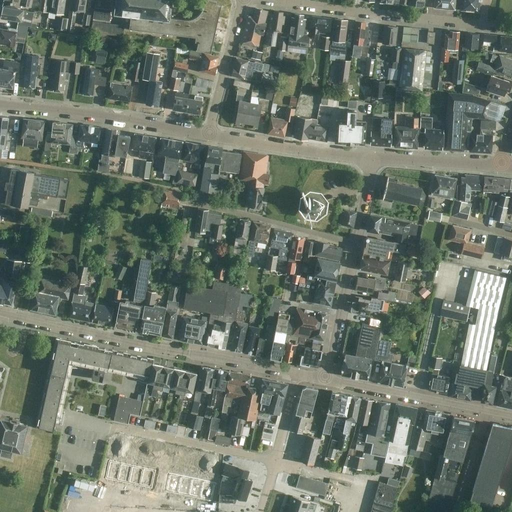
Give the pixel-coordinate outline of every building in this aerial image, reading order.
[(3,0),(3,5),(19,8),(20,5),(31,6),(32,0),(3,0)] [(49,0),(41,0),(39,10),(47,12),(49,0)] [(50,0),(48,11),(63,14),(65,0),(50,0)] [(84,12),(85,0),(71,0),(70,10),(76,11),(84,12)] [(168,19),(169,18),(170,0),(116,0),(115,13),(131,15),(168,19)] [(221,6),(221,5),(215,4),(216,1),(211,0),(204,0),(203,7),(202,9),(201,11),(200,13),(199,14),(197,16),(195,17),(193,18),(191,19),(189,20),(187,20),(184,20),(169,18),(168,19),(131,15),(129,29),(195,37),(195,42),(198,43),(196,49),(195,50),(210,53),(211,53),(210,52),(221,6)] [(434,0),(434,8),(455,10),(455,0),(434,0)] [(461,0),(461,10),(478,12),(479,1),(481,2),(481,0),(461,0)] [(22,11),(23,9),(2,6),(0,16),(0,17),(20,21),(19,24),(30,26),(33,13),(22,11)] [(93,19),(109,21),(110,10),(94,8),(93,19)] [(240,42),(258,47),(261,35),(263,36),(266,23),(264,22),(266,15),(264,15),(265,11),(255,8),(253,17),(247,16),(240,42)] [(70,10),(67,31),(73,32),(76,11),(70,10)] [(271,15),(269,30),(266,30),(264,44),(275,46),(277,32),(282,32),(285,17),(282,16),(282,12),(274,11),(273,15),(271,15)] [(89,26),(91,15),(83,13),(82,25),(89,26)] [(303,19),(303,15),(295,14),(294,18),(291,17),(288,46),(307,48),(309,35),(303,35),(305,19),(303,19)] [(57,16),(55,28),(65,29),(66,18),(57,16)] [(309,32),(329,35),(332,19),(312,16),(309,32)] [(344,41),(347,21),(334,19),(331,45),(330,45),(329,54),(339,56),(339,54),(345,54),(347,42),(344,41)] [(91,32),(123,36),(124,25),(93,22),(91,32)] [(368,47),(370,30),(367,30),(368,27),(365,27),(365,23),(356,22),(353,45),(353,44),(351,56),(359,57),(360,56),(361,48),(361,46),(368,47)] [(9,28),(8,30),(0,28),(0,42),(14,45),(15,41),(24,43),(27,26),(17,24),(16,30),(9,28)] [(397,27),(384,26),(382,43),(395,45),(397,27)] [(402,41),(410,42),(417,42),(418,36),(411,35),(411,27),(403,27),(402,41)] [(449,35),(445,34),(444,48),(442,48),(441,60),(447,61),(449,49),(457,49),(459,32),(450,31),(449,35)] [(478,34),(465,33),(464,44),(462,44),(461,51),(467,51),(467,47),(477,48),(478,34)] [(496,43),(496,36),(484,35),(483,45),(489,46),(490,42),(496,43)] [(278,50),(287,51),(287,45),(285,45),(287,37),(280,36),(278,50)] [(330,37),(321,36),(319,49),(329,50),(330,37)] [(511,37),(500,36),(500,43),(499,51),(511,51),(511,37)] [(95,54),(105,56),(107,48),(97,46),(95,54)] [(400,48),(393,47),(391,61),(399,62),(400,48)] [(426,51),(401,48),(397,88),(422,91),(426,51)] [(188,59),(198,60),(199,52),(190,50),(188,59)] [(260,60),(262,53),(253,51),(251,58),(260,60)] [(148,87),(145,104),(158,106),(162,82),(154,81),(158,54),(146,52),(142,79),(150,80),(148,87)] [(218,57),(203,53),(198,71),(214,75),(214,73),(216,72),(217,69),(216,67),(218,57)] [(39,56),(23,54),(19,87),(35,88),(36,76),(39,76),(41,65),(38,65),(39,56)] [(498,56),(492,54),(489,62),(495,64),(495,66),(495,67),(478,62),(476,70),(477,70),(492,76),(493,73),(503,76),(503,74),(511,76),(511,60),(498,55),(498,56)] [(255,63),(252,62),(236,58),(231,75),(247,79),(250,80),(253,69),(261,71),(261,70),(267,72),(269,65),(264,63),(264,64),(255,62),(255,63)] [(365,74),(373,75),(375,59),(366,58),(365,74)] [(80,62),(53,59),(49,90),(63,92),(64,80),(67,80),(68,73),(70,73),(78,74),(80,62)] [(337,80),(348,81),(350,60),(340,59),(337,80)] [(2,69),(0,68),(0,85),(12,88),(15,72),(17,72),(19,64),(4,61),(2,69)] [(138,81),(140,69),(141,62),(134,61),(133,67),(131,80),(138,81)] [(173,69),(184,72),(186,64),(175,61),(173,69)] [(461,84),(463,61),(456,61),(453,83),(461,84)] [(278,73),(279,67),(271,65),(269,71),(278,73)] [(104,85),(105,77),(98,76),(99,69),(83,66),(82,74),(78,92),(81,93),(81,94),(92,96),(94,84),(104,85)] [(261,81),(270,83),(272,75),(262,73),(261,81)] [(486,90),(503,95),(505,91),(509,92),(511,81),(511,80),(504,78),(504,80),(490,75),(486,90)] [(178,90),(180,78),(171,76),(168,88),(178,90)] [(197,85),(208,88),(210,79),(199,77),(197,85)] [(238,87),(244,88),(248,89),(249,83),(234,79),(232,85),(238,87)] [(383,83),(373,82),(372,98),(382,99),(383,83)] [(462,92),(477,95),(480,87),(463,82),(462,92)] [(108,98),(129,101),(132,86),(110,83),(108,98)] [(313,92),(319,90),(317,84),(311,86),(313,92)] [(244,88),(238,87),(235,101),(238,101),(235,124),(239,125),(240,122),(246,124),(250,102),(242,101),(244,88)] [(186,111),(188,98),(182,97),(183,93),(175,92),(172,108),(186,111)] [(484,118),(490,101),(472,95),(448,92),(446,114),(447,114),(446,129),(444,149),(465,150),(466,130),(469,131),(470,117),(484,118)] [(194,99),(188,98),(186,111),(200,113),(202,97),(195,95),(194,99)] [(258,104),(250,102),(246,124),(253,125),(253,127),(257,127),(260,110),(267,111),(269,99),(259,97),(258,104)] [(294,109),(285,107),(284,119),(270,117),(267,133),(284,136),(287,120),(292,121),(294,109)] [(336,119),(335,142),(364,144),(366,121),(356,120),(356,111),(347,110),(347,120),(336,119)] [(0,116),(0,156),(1,156),(2,148),(5,148),(8,117),(0,116)] [(298,116),(294,138),(307,141),(308,139),(311,123),(315,124),(316,120),(298,116)] [(394,146),(417,147),(418,127),(418,117),(405,116),(404,127),(396,126),(394,146)] [(424,133),(423,148),(442,149),(443,130),(431,129),(432,117),(420,116),(419,132),(424,133)] [(44,121),(23,118),(21,138),(24,138),(23,146),(37,147),(38,139),(42,140),(44,121)] [(392,119),(372,118),(372,121),(371,127),(370,145),(390,146),(392,119)] [(495,121),(480,120),(479,134),(470,133),(469,151),(491,152),(492,129),(495,129),(495,121)] [(45,140),(44,156),(50,157),(51,147),(56,147),(57,143),(60,143),(62,143),(70,144),(72,124),(65,123),(53,122),(52,132),(51,141),(45,140)] [(311,123),(308,139),(326,142),(329,127),(315,124),(311,123)] [(71,136),(70,145),(77,146),(83,147),(84,141),(98,143),(100,143),(102,128),(80,125),(78,136),(78,137),(71,136)] [(108,164),(109,158),(106,157),(106,155),(115,157),(115,154),(126,156),(130,136),(115,134),(116,130),(106,128),(101,160),(99,159),(97,171),(108,173),(109,164),(108,164)] [(156,137),(134,133),(131,149),(140,150),(138,157),(151,159),(152,152),(153,153),(156,137)] [(175,174),(179,166),(183,141),(160,138),(157,155),(165,157),(163,172),(175,174)] [(205,145),(186,142),(183,160),(202,163),(205,145)] [(220,163),(222,151),(222,148),(208,145),(206,160),(205,160),(204,165),(200,190),(215,194),(215,192),(217,181),(218,173),(211,172),(213,162),(220,163)] [(238,173),(240,154),(222,151),(219,170),(238,173)] [(240,154),(238,173),(237,179),(251,180),(250,185),(250,186),(248,206),(261,208),(264,184),(268,185),(269,175),(266,174),(268,155),(241,151),(240,154)] [(151,162),(141,160),(138,177),(149,179),(151,162)] [(28,208),(28,204),(37,206),(38,198),(46,199),(47,195),(57,196),(66,198),(69,179),(11,169),(8,183),(6,182),(5,185),(4,189),(7,189),(5,203),(28,208)] [(197,174),(180,171),(179,170),(176,182),(194,185),(197,174)] [(456,178),(435,174),(431,194),(452,198),(456,178)] [(482,176),(465,175),(465,178),(461,177),(461,185),(457,185),(456,200),(469,201),(470,190),(481,190),(482,176)] [(385,188),(382,199),(392,202),(393,199),(417,205),(423,201),(425,194),(422,188),(397,182),(398,179),(396,178),(388,176),(385,188)] [(511,179),(484,176),(483,191),(491,192),(491,193),(498,193),(498,190),(503,191),(503,188),(509,189),(511,189),(511,179)] [(169,207),(179,209),(182,193),(163,189),(160,204),(169,206),(169,207)] [(311,213),(316,214),(322,209),(323,202),(321,198),(318,195),(310,194),(303,199),(303,207),(308,213),(311,213)] [(507,207),(510,197),(500,194),(498,205),(494,220),(503,222),(507,207)] [(486,214),(489,200),(481,199),(478,212),(486,214)] [(467,203),(455,200),(451,216),(467,220),(470,207),(466,206),(467,203)] [(491,201),(488,215),(494,217),(497,202),(491,201)] [(0,215),(0,214),(14,217),(15,210),(0,207),(0,215)] [(32,208),(31,213),(51,217),(52,211),(32,208)] [(220,239),(222,225),(217,224),(218,221),(213,220),(215,214),(207,212),(208,210),(198,208),(195,232),(204,233),(205,230),(211,231),(209,243),(219,244),(220,239)] [(353,227),(354,220),(355,217),(356,212),(344,209),(344,211),(340,210),(337,224),(341,224),(341,225),(353,227)] [(442,213),(429,210),(427,219),(440,221),(442,213)] [(31,214),(18,212),(16,222),(25,224),(25,220),(30,221),(31,214)] [(418,245),(422,225),(409,223),(370,215),(367,230),(396,236),(395,240),(405,242),(418,245)] [(247,239),(250,221),(239,218),(232,257),(239,258),(242,239),(247,239)] [(270,225),(253,221),(247,251),(253,252),(256,241),(267,243),(270,225)] [(510,231),(511,224),(503,222),(502,229),(510,231)] [(484,246),(467,242),(470,230),(452,225),(449,239),(463,243),(461,253),(481,258),(484,246)] [(177,240),(185,242),(187,230),(179,229),(177,240)] [(278,256),(277,259),(286,261),(288,251),(289,251),(291,241),(290,241),(291,232),(274,229),(272,238),(271,238),(270,247),(279,249),(278,256)] [(292,235),(288,257),(288,261),(287,261),(285,272),(294,274),(296,262),(295,262),(295,259),(300,260),(304,237),(292,235)] [(506,261),(511,239),(503,237),(497,236),(493,251),(499,253),(503,255),(502,260),(506,261)] [(405,244),(394,242),(367,237),(366,237),(365,238),(365,239),(366,240),(365,245),(364,245),(362,253),(368,254),(386,258),(388,249),(392,250),(403,252),(405,244)] [(315,242),(306,241),(303,255),(312,257),(315,242)] [(314,255),(339,260),(342,248),(328,245),(329,244),(317,241),(314,255)] [(267,254),(265,269),(275,270),(277,259),(278,256),(268,254),(267,254)] [(379,258),(362,254),(359,269),(387,275),(390,260),(379,257),(379,258)] [(313,275),(335,280),(339,261),(317,257),(313,275)] [(140,301),(144,298),(151,260),(140,258),(133,300),(140,301)] [(0,302),(12,305),(17,282),(15,282),(15,279),(18,279),(21,261),(6,259),(3,279),(2,285),(0,284),(0,302)] [(394,280),(405,282),(408,264),(397,261),(394,280)] [(77,274),(75,282),(84,284),(86,276),(88,267),(79,265),(77,274)] [(121,280),(127,268),(119,265),(114,277),(121,280)] [(225,268),(217,267),(215,278),(223,280),(225,268)] [(461,364),(487,369),(498,312),(507,277),(482,271),(473,306),(479,308),(476,324),(469,323),(461,364)] [(316,286),(313,302),(330,305),(335,281),(321,279),(321,277),(307,274),(305,284),(316,286)] [(358,277),(355,289),(372,293),(373,287),(383,289),(385,279),(375,277),(375,279),(367,278),(367,279),(358,277)] [(68,299),(70,285),(40,279),(38,292),(34,291),(30,309),(55,314),(58,297),(68,299)] [(187,285),(183,308),(184,308),(218,313),(217,319),(209,318),(208,323),(207,330),(205,330),(202,344),(214,346),(214,347),(225,349),(225,348),(229,325),(235,326),(236,321),(242,322),(244,312),(237,311),(241,286),(213,281),(212,289),(187,285)] [(72,302),(69,317),(89,321),(92,306),(93,302),(85,301),(86,295),(82,295),(84,284),(75,282),(73,293),(74,293),(72,302)] [(170,285),(168,300),(177,302),(179,286),(170,285)] [(430,293),(424,286),(418,291),(424,298),(430,293)] [(118,308),(122,290),(115,289),(113,301),(112,300),(110,307),(95,303),(94,309),(91,322),(110,325),(112,312),(114,307),(118,308)] [(159,334),(165,309),(152,307),(155,293),(147,291),(140,329),(142,332),(147,333),(149,332),(159,334)] [(377,298),(384,300),(393,302),(395,292),(388,291),(388,293),(378,291),(377,298)] [(384,300),(377,298),(371,297),(370,300),(356,297),(355,302),(353,301),(351,309),(352,311),(368,314),(369,309),(375,311),(376,309),(382,311),(384,300)] [(267,322),(276,324),(281,299),(272,298),(267,322)] [(457,302),(444,299),(441,315),(467,321),(470,305),(457,302)] [(126,329),(131,301),(125,300),(125,302),(120,301),(115,326),(126,329)] [(166,309),(167,309),(161,336),(172,338),(178,302),(177,302),(168,300),(167,300),(166,309)] [(135,331),(140,310),(141,305),(134,304),(135,301),(131,301),(126,329),(135,331)] [(309,338),(323,340),(329,314),(297,307),(292,334),(309,337),(309,338)] [(285,337),(286,332),(289,317),(289,314),(278,312),(269,357),(280,360),(285,337)] [(206,320),(182,316),(178,339),(202,344),(206,320)] [(289,317),(286,332),(291,333),(294,318),(289,317)] [(378,339),(382,321),(373,320),(372,325),(363,323),(356,356),(345,354),(341,374),(367,380),(371,357),(375,358),(378,339)] [(235,326),(230,349),(241,352),(247,323),(242,322),(236,321),(235,326)] [(264,338),(258,337),(255,354),(260,355),(267,357),(270,340),(270,339),(273,325),(267,324),(264,338)] [(255,354),(258,337),(260,328),(249,325),(243,352),(255,354)] [(293,362),(297,344),(298,335),(286,333),(281,360),(293,362)] [(307,337),(299,336),(298,343),(306,345),(307,337)] [(88,345),(54,337),(34,426),(51,431),(68,358),(149,375),(153,359),(98,347),(92,346),(88,345)] [(407,366),(391,362),(392,354),(388,353),(391,342),(378,339),(375,358),(374,360),(382,361),(378,382),(402,387),(407,366)] [(322,345),(312,343),(311,347),(300,345),(297,355),(301,356),(299,363),(308,364),(308,363),(316,364),(318,358),(319,358),(322,345)] [(443,358),(432,355),(429,366),(434,367),(433,371),(432,376),(437,377),(439,368),(440,369),(443,358)] [(491,355),(488,370),(494,371),(497,356),(491,355)] [(407,366),(414,367),(416,357),(408,356),(407,366)] [(157,390),(163,365),(152,363),(148,382),(153,384),(152,388),(157,390)] [(174,368),(163,365),(157,390),(162,391),(163,386),(169,387),(174,368)] [(483,394),(485,384),(488,370),(461,365),(460,373),(458,373),(456,381),(454,381),(451,396),(459,398),(459,397),(465,398),(471,399),(473,392),(475,392),(483,394)] [(210,392),(214,369),(200,366),(194,398),(194,400),(196,401),(199,401),(201,390),(210,392)] [(102,380),(103,371),(104,370),(94,368),(91,378),(102,380)] [(179,395),(185,370),(174,368),(169,387),(175,388),(174,393),(179,395)] [(214,368),(214,369),(210,392),(208,405),(207,405),(204,417),(209,418),(213,406),(216,388),(224,389),(227,371),(214,368)] [(191,392),(196,373),(185,370),(179,395),(184,395),(185,391),(191,392)] [(493,404),(497,386),(491,385),(494,371),(488,370),(485,384),(486,384),(482,401),(493,404)] [(257,409),(260,396),(254,394),(255,389),(247,387),(250,376),(229,372),(224,396),(221,412),(226,413),(228,406),(232,406),(233,398),(240,400),(237,417),(230,415),(227,432),(241,435),(244,418),(255,420),(256,415),(257,409)] [(450,379),(437,377),(432,376),(429,389),(447,393),(450,379)] [(511,377),(505,376),(498,405),(511,408),(511,377)] [(275,384),(275,382),(261,379),(259,390),(261,391),(260,396),(257,409),(260,410),(262,404),(264,405),(265,402),(269,403),(273,384),(275,384)] [(283,383),(275,382),(275,384),(273,384),(269,403),(265,402),(264,405),(262,404),(260,410),(257,409),(256,415),(267,418),(269,411),(278,414),(286,388),(283,383)] [(317,389),(305,386),(302,388),(291,430),(301,433),(306,416),(309,417),(317,389)] [(334,412),(336,413),(341,393),(331,391),(328,410),(321,435),(324,435),(324,433),(328,434),(334,412)] [(336,413),(335,416),(336,416),(341,417),(339,425),(338,429),(340,430),(339,431),(342,432),(350,394),(341,393),(336,413)] [(342,433),(348,434),(351,419),(355,420),(360,396),(350,394),(342,432),(342,433)] [(142,401),(119,396),(113,420),(128,423),(130,413),(139,415),(142,401)] [(356,443),(355,449),(363,450),(364,445),(365,441),(373,399),(371,399),(361,397),(356,421),(360,422),(356,443)] [(389,402),(373,399),(365,441),(372,442),(370,453),(384,456),(388,436),(382,435),(389,402)] [(403,405),(396,404),(393,419),(387,452),(385,461),(402,465),(404,456),(405,456),(412,423),(413,424),(417,408),(405,406),(405,407),(403,406),(403,405)] [(414,425),(414,426),(413,429),(409,447),(410,447),(420,450),(422,450),(425,439),(429,440),(431,431),(445,434),(448,414),(426,409),(423,427),(414,425)] [(200,430),(203,417),(190,413),(186,427),(200,430)] [(428,499),(428,500),(432,501),(448,505),(473,420),(464,418),(453,415),(442,455),(440,454),(428,499)] [(209,429),(217,430),(219,419),(212,417),(209,429)] [(0,447),(2,448),(0,455),(11,458),(12,451),(21,453),(27,425),(0,418),(0,447)] [(507,451),(509,451),(511,436),(511,428),(492,424),(469,499),(491,506),(507,451)] [(348,434),(342,433),(337,447),(345,449),(348,434)] [(215,443),(229,445),(231,438),(216,435),(215,443)] [(306,435),(300,461),(313,465),(316,453),(320,438),(306,435)] [(338,441),(332,439),(327,457),(333,459),(338,441)] [(189,467),(196,468),(198,456),(190,455),(189,467)] [(363,458),(356,456),(353,468),(361,470),(363,458)] [(109,461),(105,479),(117,481),(120,464),(109,461)] [(120,464),(117,481),(128,484),(132,466),(120,464)] [(219,494),(218,502),(235,503),(236,498),(245,500),(252,481),(246,479),(248,471),(225,464),(222,474),(237,479),(232,495),(219,494)] [(401,475),(409,478),(413,468),(405,465),(401,475)] [(132,466),(128,484),(140,486),(143,469),(132,466)] [(143,469),(140,486),(151,489),(155,471),(143,469)] [(169,474),(165,492),(177,494),(181,476),(169,474)] [(301,489),(304,476),(299,475),(295,487),(301,489)] [(181,476),(177,494),(188,496),(192,479),(181,476)] [(310,478),(304,476),(301,489),(307,490),(310,478)] [(312,492),(316,480),(310,478),(307,490),(312,492)] [(387,484),(397,487),(399,480),(389,478),(387,484)] [(192,479),(188,496),(200,499),(203,481),(192,479)] [(322,482),(316,480),(312,492),(318,494),(322,482)] [(203,481),(200,499),(211,501),(215,484),(203,481)] [(322,482),(318,494),(324,496),(325,491),(327,486),(327,483),(322,482)] [(390,511),(397,487),(387,484),(379,482),(370,511),(390,511)] [(86,511),(104,511),(110,495),(86,487),(80,505),(88,508),(86,511)] [(292,496),(288,510),(293,511),(306,511),(310,501),(292,496)] [(427,499),(423,511),(445,511),(448,505),(432,501),(428,500),(428,499),(427,499)] [(336,511),(338,505),(328,503),(326,511),(336,511)]
